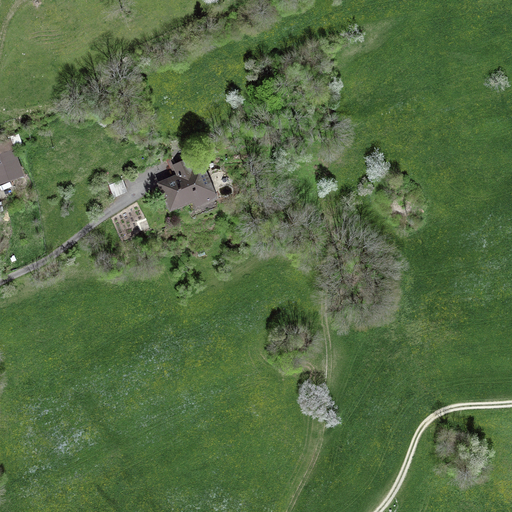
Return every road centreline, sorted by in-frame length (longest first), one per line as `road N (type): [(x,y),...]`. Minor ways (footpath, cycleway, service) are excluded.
road 1 (track): [(289,511),(321,437),(330,368),(322,301),(334,220),(290,169)]
road 2 (track): [(511,404),(448,409),(427,422),(376,511)]
